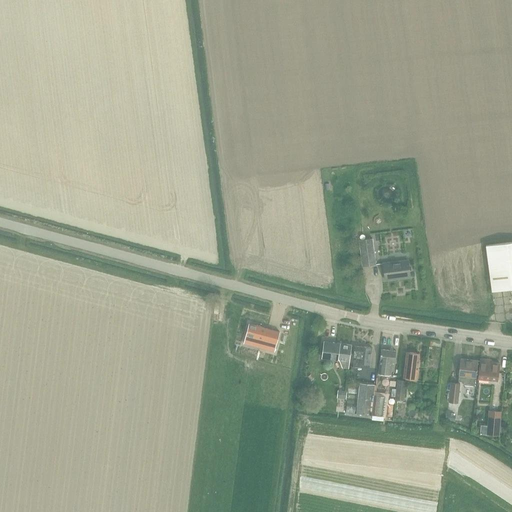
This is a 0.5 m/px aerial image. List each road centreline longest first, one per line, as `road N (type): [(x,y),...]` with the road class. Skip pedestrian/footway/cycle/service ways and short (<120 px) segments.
road 1 (unclassified): [(310,307),(0,217)]
road 2 (residential): [(511,342),(310,307)]
